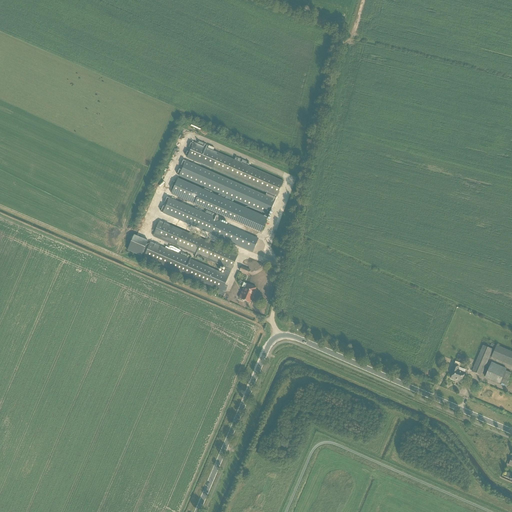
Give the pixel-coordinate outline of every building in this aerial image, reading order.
[(194,143),(187,158),(209,168),(266,193),(265,195),(275,200),(276,197),(283,182),(216,153),(194,143)] [(265,195),(208,171),(186,161),(179,176),(265,214),(268,215),(275,200),(265,195)] [(171,194),(261,233),(267,218),(178,179),(171,194)] [(163,213),(209,233),(253,252),(258,239),(214,220),(215,218),(170,199),(163,213)] [(153,237),(231,270),(238,255),(159,221),(153,237)] [(141,257),(148,241),(134,235),(127,251),(141,257)] [(229,276),(150,242),(144,257),(219,290),(222,291),(229,276)] [(239,271),(248,275),(250,270),(241,266),(239,271)] [(250,303),(256,288),(251,286),(247,284),(244,282),(242,287),(243,288),(242,291),(244,292),(240,299),(242,300),(242,301),(244,302),(245,301),(250,303)] [(473,367),(472,372),(481,376),(483,371),(493,350),(483,345),(473,367)] [(511,352),(495,345),(490,356),(499,360),(499,361),(511,366),(511,352)] [(451,373),(453,374),(451,379),(457,381),(462,382),(465,373),(464,373),(465,370),(459,367),(461,363),(455,361),(451,373)] [(485,377),(500,384),(506,369),(502,367),(491,363),(487,373),(485,377)]
